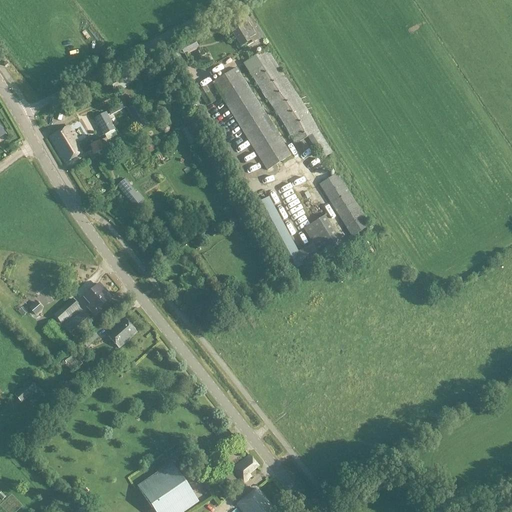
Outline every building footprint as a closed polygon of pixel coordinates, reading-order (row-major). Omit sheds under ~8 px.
[(260,39),(253,27),(248,19),(232,28),(234,31),(232,32),(241,47),(246,44),(248,46),(260,39)] [(267,50),(244,64),(294,146),(319,131),(275,61),(274,61),(267,50)] [(266,172),(292,157),(236,68),(212,83),(266,172)] [(125,74),(115,78),(119,89),(129,85),(125,74)] [(207,107),(215,102),(206,87),(198,92),(207,107)] [(108,109),(111,115),(124,109),(120,102),(108,109)] [(146,123),(134,104),(125,109),(137,129),(146,123)] [(103,136),(115,130),(106,113),(94,119),(103,136)] [(66,164),(84,153),(84,155),(92,151),(94,155),(105,150),(100,141),(99,138),(98,137),(93,140),(94,143),(90,145),(88,142),(80,146),(69,127),(50,139),(66,164)] [(163,164),(173,157),(168,150),(158,157),(163,164)] [(283,177),(287,174),(284,169),(275,175),(278,180),(274,183),(277,188),(286,182),(283,177)] [(352,238),(370,226),(337,174),(319,186),(352,238)] [(255,191),(259,187),(249,179),(245,184),(255,191)] [(136,210),(144,203),(125,180),(117,186),(136,210)] [(289,182),(278,187),(287,207),(292,220),(303,216),(289,182)] [(269,198),(253,207),(289,274),(319,258),(312,245),(298,253),(269,198)] [(277,199),(273,201),(285,224),(289,221),(277,199)] [(298,228),(307,223),(304,217),(294,223),(298,228)] [(321,257),(342,244),(325,217),(304,230),(321,257)] [(374,231),(361,236),(366,249),(379,244),(374,231)] [(84,298),(91,305),(88,308),(95,316),(100,311),(98,309),(109,300),(104,295),(107,293),(99,285),(84,298)] [(61,325),(80,307),(73,300),(54,316),(61,325)] [(33,305),(29,309),(35,316),(39,312),(33,305)] [(76,341),(93,325),(81,312),(64,328),(76,341)] [(119,349),(137,333),(124,319),(106,335),(119,349)] [(44,328),(59,346),(68,339),(52,321),(44,328)] [(87,348),(100,337),(93,329),(80,340),(87,348)] [(30,382),(18,392),(25,400),(37,389),(30,382)] [(252,478),(250,474),(259,466),(250,455),(231,469),(243,485),(252,478)] [(154,511),(184,511),(198,502),(172,464),(138,487),(154,511)] [(243,511),(275,511),(257,490),(238,505),(243,511)]
